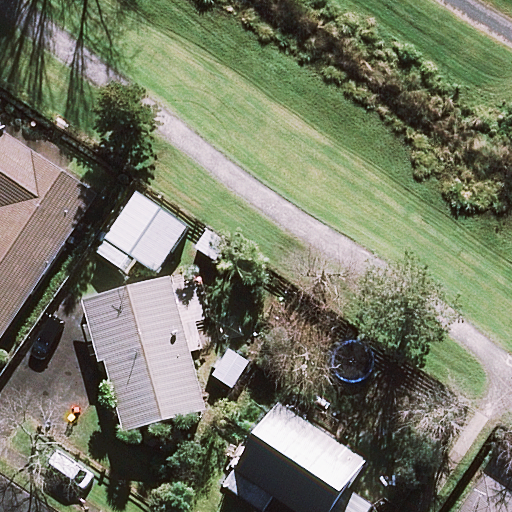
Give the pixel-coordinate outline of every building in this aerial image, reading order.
[(0,345),(96,200),(0,136),(0,112),(5,106),(0,103),(0,345)] [(162,282),(194,233),(140,198),(99,260),(134,282),(142,269),(162,282)] [(193,356),(173,283),(86,306),(104,373),(109,372),(127,439),(209,417),(193,356)] [(257,367),(235,348),(210,378),(233,396),(257,367)] [(339,511),(351,494),(368,467),(281,411),(227,494),(254,511),(273,511),(277,506),(286,511),(339,511)] [(470,511),(511,511),(511,500),(489,485),(470,511)] [(375,511),(377,510),(351,494),(339,511),(375,511)]
